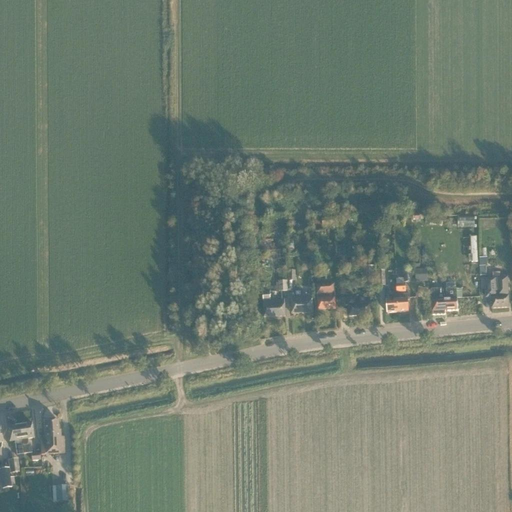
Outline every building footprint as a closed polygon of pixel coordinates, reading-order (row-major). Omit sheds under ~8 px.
[(322,220),(323,226),(333,224),(332,218),(322,220)] [(476,227),(477,218),(460,218),(460,227),(476,227)] [(347,258),(345,248),(338,249),(340,259),(347,258)] [(363,282),(374,281),(374,266),(363,267),(363,282)] [(403,269),(404,283),(413,283),(412,268),(403,269)] [(428,282),(427,269),(416,270),(416,283),(428,282)] [(378,271),(379,287),(386,286),(385,270),(378,271)] [(493,308),(509,308),(508,294),(509,294),(508,277),(486,278),(487,298),(492,297),(493,308)] [(279,292),(288,292),(287,281),(278,282),(279,292)] [(336,309),(335,293),(335,284),(317,285),(317,294),(318,310),(336,309)] [(406,285),(397,286),(397,295),(398,313),(409,312),(408,300),(410,300),(410,294),(403,295),(403,293),(406,293),(406,285)] [(388,314),(398,313),(397,295),(397,286),(396,286),(397,300),(392,301),(392,295),(384,296),(385,302),(387,302),(388,314)] [(416,299),(429,298),(428,288),(416,288),(416,299)] [(442,294),(441,291),(441,289),(432,289),(432,297),(433,315),(446,315),(445,311),(458,311),(457,289),(446,289),(447,300),(445,300),(445,294),(442,294)] [(265,318),(286,317),(285,306),(285,300),(271,301),(270,292),(263,292),(265,307),(263,307),(265,318)] [(291,297),(292,314),(314,313),(313,295),(291,297)] [(349,317),(372,316),(371,305),(371,300),(365,300),(365,298),(361,298),(361,300),(356,301),(356,298),(345,299),(346,306),(348,306),(349,317)] [(41,455),(65,454),(64,437),(61,437),(60,431),(59,431),(58,420),(44,421),(45,438),(40,438),(41,455)] [(32,423),(19,425),(24,455),(32,453),(31,445),(28,445),(28,439),(34,438),(32,423)] [(24,455),(19,425),(7,427),(9,442),(15,441),(17,456),(24,455)] [(31,454),(32,462),(40,461),(39,453),(31,454)] [(9,461),(10,474),(19,472),(18,459),(9,461)] [(8,469),(0,470),(0,476),(2,489),(11,488),(8,469)] [(52,486),(53,503),(67,502),(66,485),(52,486)]
